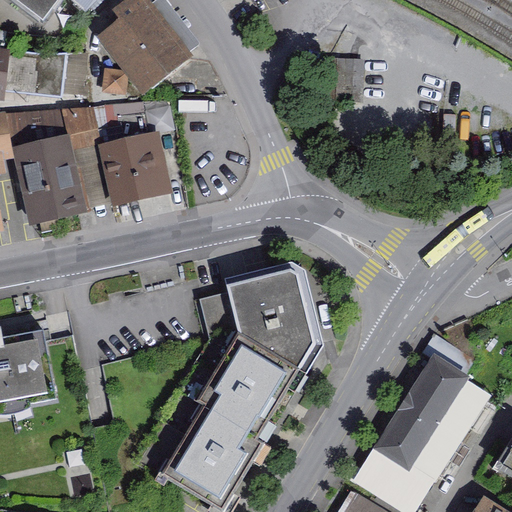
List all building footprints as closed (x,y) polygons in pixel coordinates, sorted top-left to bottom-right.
[(67,1),(95,18),(111,0),(6,0),(46,29),(67,1)] [(139,0),(95,33),(144,98),(191,62),(144,0),(139,0)] [(10,50),(0,48),(0,100),(3,101),(5,91),(10,50)] [(56,54),(10,50),(5,91),(62,97),(66,52),(56,54)] [(94,107),(6,110),(12,147),(69,133),(98,127),(94,107)] [(0,231),(5,230),(0,202),(0,181),(11,179),(7,160),(15,159),(12,147),(6,110),(0,111),(0,231)] [(159,132),(98,146),(112,208),(173,194),(159,132)] [(12,147),(15,159),(30,225),(87,211),(69,133),(12,147)] [(226,287),(229,299),(238,333),(299,370),(315,345),(298,275),(290,271),(226,287)] [(211,338),(183,384),(200,395),(238,333),(229,299),(202,306),(211,338)] [(0,407),(56,397),(43,330),(3,338),(0,326),(0,407)] [(257,440),(299,370),(238,333),(200,395),(196,402),(257,440)] [(463,378),(435,361),(379,448),(408,466),(409,464),(432,478),(484,397),(460,382),(463,378)] [(222,511),(264,443),(257,440),(196,402),(179,392),(137,461),(220,511),(222,511)] [(511,448),(502,464),(511,470),(511,448)] [(381,511),(352,494),(340,511),(381,511)]
